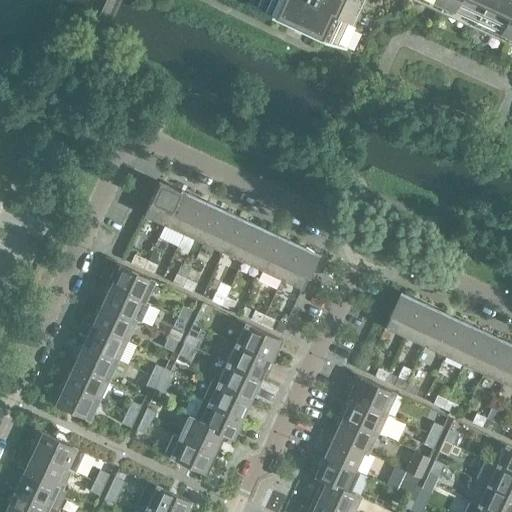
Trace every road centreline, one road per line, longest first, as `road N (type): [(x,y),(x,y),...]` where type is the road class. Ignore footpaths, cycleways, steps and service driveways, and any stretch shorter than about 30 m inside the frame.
road 1 (residential): [(0,420),(123,151),(143,134)]
road 2 (residential): [(236,511),(362,235)]
road 3 (residential): [(362,235),(143,134)]
road 4 (residential): [(511,308),(362,235)]
